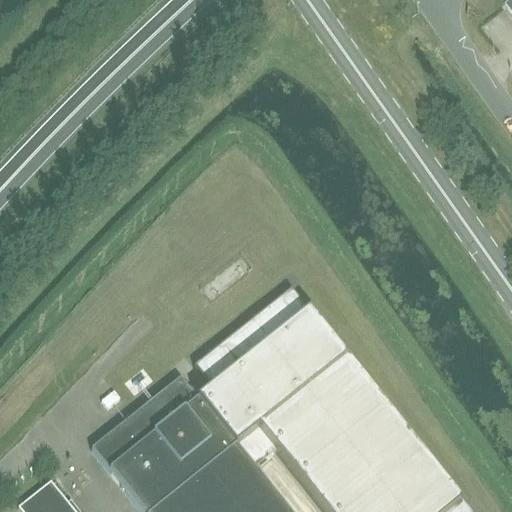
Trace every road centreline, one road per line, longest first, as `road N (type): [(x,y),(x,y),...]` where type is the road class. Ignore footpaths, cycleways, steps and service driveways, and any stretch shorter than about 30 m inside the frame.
road 1 (tertiary): [(511,290),(307,0)]
road 2 (trunk): [(0,193),(192,0)]
road 3 (unclassified): [(511,123),(428,5)]
